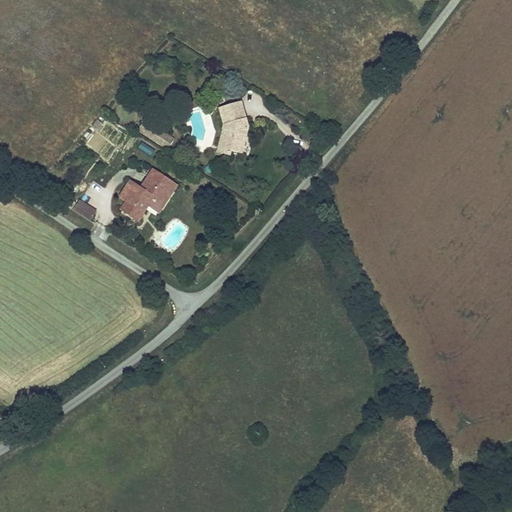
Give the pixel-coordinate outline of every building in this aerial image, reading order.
[(246,123),(238,102),(218,110),(223,126),(218,143),(226,146),(225,152),(228,153),(239,156),(242,130),(241,125),(246,123)] [(106,126),(98,119),(91,127),(99,134),(106,126)] [(170,142),(139,123),(133,133),(164,151),(170,142)] [(218,143),(216,155),(227,157),(228,153),(225,152),(226,146),(218,143)] [(169,185),(173,178),(153,166),(143,184),(130,177),(121,193),(127,197),(122,205),(136,213),(140,207),(145,209),(148,203),(150,201),(148,200),(150,195),(165,204),(174,188),(169,185)] [(169,185),(174,188),(178,181),(173,178),(169,185)] [(148,203),(161,211),(165,204),(150,195),(148,200),(150,201),(148,203)] [(77,201),(71,212),(80,218),(81,218),(86,221),(93,211),(77,201)] [(140,207),(136,213),(141,216),(145,209),(140,207)]
